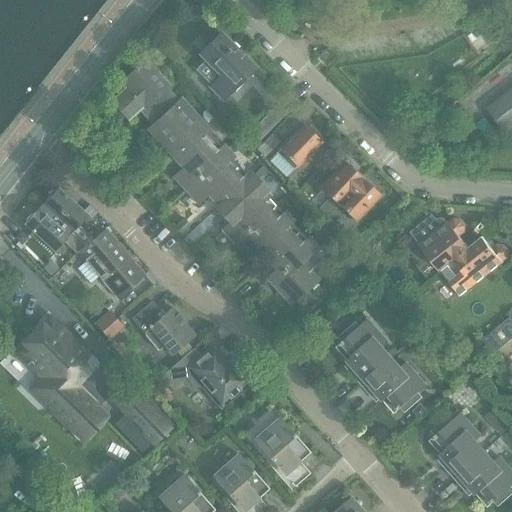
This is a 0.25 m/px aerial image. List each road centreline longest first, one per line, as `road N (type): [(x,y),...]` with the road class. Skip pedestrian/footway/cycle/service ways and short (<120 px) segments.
road 1 (residential): [(357,455),(259,343),(189,298),(36,139)]
road 2 (residential): [(511,193),(414,183),(233,0)]
road 3 (tertiary): [(36,139),(148,0)]
